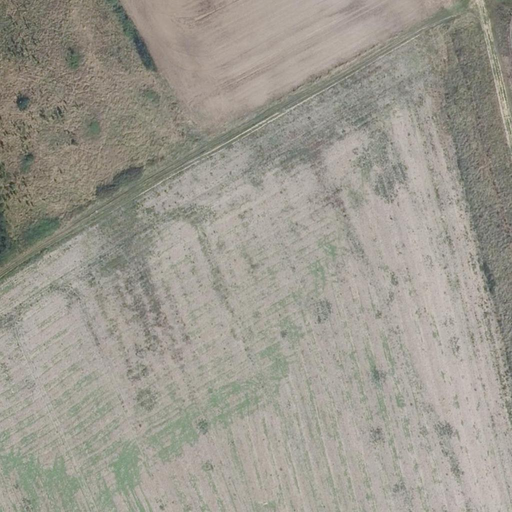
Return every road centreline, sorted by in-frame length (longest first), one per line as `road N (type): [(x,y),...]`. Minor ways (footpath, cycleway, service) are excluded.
road 1 (track): [(0,275),(406,39),(480,7)]
road 2 (track): [(480,7),(511,144)]
